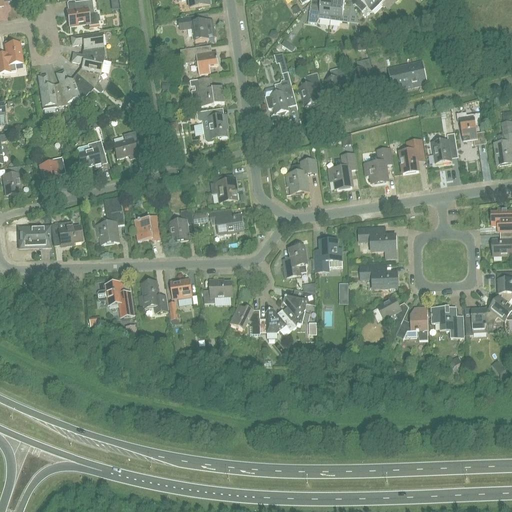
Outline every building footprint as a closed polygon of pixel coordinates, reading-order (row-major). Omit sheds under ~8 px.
[(210,8),(209,0),(178,0),(179,2),(189,0),(190,11),(210,8)] [(330,21),(332,0),(320,0),(320,7),(310,6),(308,23),(316,24),(319,20),(330,21)] [(332,0),(330,21),(348,23),(358,25),(353,6),(350,7),(344,6),(344,0),(332,0)] [(380,4),(375,0),(358,0),(359,0),(354,5),(361,12),(366,8),(371,13),(380,4)] [(96,14),(93,14),(91,1),(73,4),(74,11),(66,12),(68,28),(87,26),(88,30),(98,28),(96,14)] [(196,24),(195,17),(179,19),(180,31),(194,29),(196,43),(215,40),(212,21),(196,24)] [(101,61),(103,55),(102,49),(100,35),(70,39),(71,47),(82,46),(83,51),(90,50),(90,53),(89,59),(101,61)] [(0,74),(15,73),(14,65),(21,65),(18,45),(4,47),(5,54),(0,55),(0,74)] [(210,67),(219,66),(217,53),(211,54),(210,47),(180,52),(182,65),(197,63),(199,76),(211,74),(210,67)] [(92,88),(101,95),(103,92),(102,89),(97,84),(102,61),(101,61),(89,59),(72,55),(71,63),(82,65),(80,71),(87,72),(86,76),(82,80),(92,88)] [(373,73),(369,60),(356,63),(358,71),(352,73),(357,93),(371,89),(366,74),(373,73)] [(395,93),(427,85),(422,62),(389,69),(395,93)] [(347,81),(344,68),(330,72),(332,80),(326,82),(331,100),(344,97),(340,83),(347,81)] [(92,88),(82,80),(78,85),(74,86),(72,81),(67,83),(63,73),(55,75),(59,84),(66,103),(86,96),(92,88)] [(275,86),(275,88),(266,91),(264,94),(266,100),(268,110),(270,111),(274,110),(275,116),(277,115),(280,117),(282,117),(284,116),(285,115),(287,112),(289,112),(288,108),(297,105),(288,74),(283,75),(284,82),(282,82),(281,85),(275,86)] [(315,90),(321,88),(317,74),(305,78),(307,87),(300,89),(305,107),(319,104),(315,90)] [(59,84),(53,87),(47,87),(45,77),(37,78),(42,110),(67,106),(66,103),(59,84)] [(201,108),(224,104),(222,88),(212,89),(211,80),(194,82),(196,92),(194,93),(192,93),(193,100),(200,99),(201,107),(201,108)] [(216,117),(215,110),(202,112),(203,121),(204,121),(206,134),(204,136),(204,141),(207,143),(212,143),(214,140),(227,138),(225,124),(227,124),(226,116),(216,117)] [(463,144),(478,142),(476,127),(480,126),(481,134),(485,134),(482,116),(477,117),(476,115),(467,117),(466,114),(456,115),(458,124),(460,123),(463,144)] [(511,163),(511,156),(511,155),(511,122),(501,124),(505,144),(495,146),(498,167),(511,165),(511,163)] [(112,146),(114,152),(116,160),(129,157),(130,160),(136,158),(133,146),(139,145),(136,132),(123,136),(124,139),(123,140),(124,143),(112,146)] [(457,154),(454,135),(447,136),(448,142),(432,144),(435,165),(451,163),(450,155),(457,154)] [(410,152),(409,152),(399,154),(403,176),(419,174),(417,159),(423,158),(421,141),(409,143),(410,152)] [(77,155),(77,156),(81,170),(93,167),(94,170),(101,168),(98,156),(104,154),(100,142),(87,146),(77,149),(76,151),(77,155)] [(385,167),(392,166),(390,150),(377,152),(379,164),(364,166),(366,178),(371,177),(372,186),(387,184),(385,167)] [(350,172),(357,171),(354,156),(342,158),(342,161),(336,162),(337,171),(328,172),(330,183),(336,183),(337,191),(352,189),(350,172)] [(58,176),(65,175),(64,172),(61,158),(46,162),(46,163),(46,165),(39,167),(44,186),(60,183),(58,176)] [(307,176),(317,175),(315,162),(301,164),(301,166),(292,167),(293,175),(286,176),(288,188),(290,187),(291,196),(309,193),(307,176)] [(21,175),(20,168),(7,169),(8,176),(3,177),(5,197),(21,195),(18,175),(21,175)] [(235,181),(226,182),(225,177),(212,179),(213,184),(210,185),(211,196),(218,195),(219,204),(237,202),(235,189),(237,188),(235,181)] [(121,199),(114,199),(107,201),(105,201),(108,224),(96,226),(98,238),(100,237),(101,246),(120,243),(117,227),(125,225),(121,199)] [(500,227),(500,234),(511,234),(511,213),(507,214),(507,209),(498,209),(498,214),(491,214),(492,219),(490,221),(492,223),(492,228),(500,227)] [(173,243),(189,241),(186,225),(193,224),(191,210),(180,212),(182,222),(170,223),(173,243)] [(219,235),(243,232),(241,218),(232,219),(231,213),(210,216),(211,223),(217,222),(219,235)] [(207,214),(193,216),(194,225),(208,223),(207,214)] [(160,229),(158,217),(150,218),(150,220),(134,222),(137,243),(153,241),(152,230),(160,229)] [(50,226),(52,239),(59,238),(60,248),(68,247),(68,245),(82,242),(79,227),(58,230),(57,225),(50,226)] [(37,248),(49,248),(48,228),(18,229),(19,249),(37,249),(37,248)] [(395,260),(395,237),(385,238),(385,229),(359,230),(359,244),(371,243),(371,254),(386,254),(386,260),(395,260)] [(511,234),(500,234),(499,234),(500,242),(492,242),(493,258),(511,257),(511,234)] [(321,252),(314,252),(315,274),(328,274),(328,269),(342,269),(341,251),(337,251),(336,242),(321,243),(321,252)] [(300,269),(307,268),(304,250),(289,252),(290,260),(283,261),(286,279),(301,277),(300,269)] [(373,292),(397,291),(396,276),(387,276),(387,267),(361,268),(361,282),(372,281),(373,292)] [(511,274),(506,275),(507,280),(505,282),(498,282),(498,296),(501,296),(502,299),(500,300),(507,305),(511,298),(511,274)] [(189,282),(171,285),(173,300),(191,298),(189,282)] [(215,299),(233,299),(232,283),(218,284),(218,282),(210,282),(210,292),(203,292),(203,297),(204,305),(215,305),(215,299)] [(123,294),(121,284),(106,286),(106,291),(99,292),(97,294),(98,301),(100,302),(108,301),(109,306),(119,305),(121,318),(133,316),(129,293),(123,294)] [(155,314),(167,313),(165,297),(158,298),(156,285),(142,287),(143,297),(139,298),(140,308),(154,306),(155,314)] [(305,311),(306,306),(316,308),(316,302),(315,295),(304,293),(303,299),(293,297),(289,296),(288,296),(284,303),(284,304),(284,303),(288,308),(283,312),(282,311),(288,318),(292,323),(292,322),(297,328),(301,329),(305,313),(304,312),(305,311)] [(349,295),(340,295),(340,306),(349,306),(349,295)] [(511,309),(507,305),(500,300),(499,299),(489,312),(491,313),(498,318),(505,324),(506,322),(508,323),(511,322),(511,309)] [(401,312),(399,307),(395,300),(377,310),(384,321),(401,312)] [(171,321),(177,320),(175,304),(168,305),(171,321)] [(260,320),(260,312),(254,312),(248,309),(247,312),(239,308),(230,325),(244,332),(247,325),(250,327),(250,338),(260,338),(260,334),(260,320)] [(403,321),(401,326),(396,337),(403,341),(405,338),(419,338),(419,342),(428,342),(426,309),(415,310),(416,313),(415,313),(414,316),(413,317),(411,317),(411,323),(408,323),(403,321)] [(450,340),(464,340),(463,318),(456,318),(456,309),(445,310),(445,309),(431,309),(432,325),(440,325),(440,333),(450,332),(450,340)] [(291,333),(296,328),(297,328),(292,322),(292,323),(288,318),(283,323),(277,315),(274,312),(274,311),(266,314),(266,315),(266,320),(260,320),(260,334),(267,334),(277,334),(286,327),(291,333)] [(498,318),(491,313),(489,315),(486,315),(486,312),(472,313),(472,320),(471,322),(465,322),(466,337),(473,337),(473,335),(487,334),(486,325),(493,325),(498,318)] [(390,334),(396,337),(401,326),(395,323),(390,334)] [(138,339),(136,325),(126,327),(127,331),(125,331),(126,341),(138,339)]
